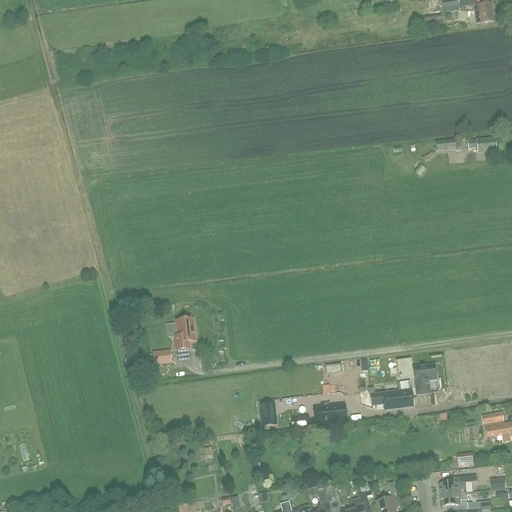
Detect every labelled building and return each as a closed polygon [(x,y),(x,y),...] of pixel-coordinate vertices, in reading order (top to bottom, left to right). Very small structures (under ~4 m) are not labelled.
[(443,9),(443,14),(459,13),(458,7),(457,0),(444,0),(441,0),(434,0),(420,2),(422,15),(412,16),(414,28),(443,24),(441,15),(441,9),(442,9),(443,9)] [(469,26),(475,25),(480,24),(480,25),(493,23),(491,4),(478,6),(472,6),(474,20),(469,20),(469,26)] [(477,154),(496,152),(494,139),(476,141),(477,149),(477,154)] [(436,153),(456,151),(455,141),(435,143),(436,153)] [(477,149),(476,141),(467,142),(468,150),(477,149)] [(423,180),(430,174),(423,167),(417,173),(423,180)] [(177,337),(173,337),(175,352),(190,350),(189,343),(195,342),(193,320),(191,320),(191,317),(184,318),(184,321),(175,322),(177,337)] [(172,364),(170,352),(152,354),(154,366),(172,364)] [(341,364),(325,366),(326,375),(342,373),(341,364)] [(436,380),(434,365),(413,368),(414,382),(415,382),(417,395),(429,394),(427,381),(436,380)] [(413,407),(411,391),(370,396),(371,406),(383,405),(384,410),(413,407)] [(429,408),(433,405),(426,395),(421,398),(429,408)] [(262,428),(276,426),(273,404),(260,406),(262,428)] [(346,420),(345,408),(331,409),(331,407),(313,409),(315,424),(346,420)] [(511,423),(504,425),(501,413),(482,417),(484,426),(487,438),(493,437),(493,436),(498,435),(501,435),(503,443),(511,442),(511,438),(511,437),(511,423)] [(448,414),(440,415),(441,423),(449,423),(448,414)] [(213,459),(211,448),(203,449),(205,460),(213,459)] [(474,467),(473,454),(457,455),(459,468),(474,467)] [(477,483),(476,477),(460,478),(461,483),(439,485),(440,497),(467,494),(466,484),(477,483)] [(395,511),(393,502),(400,500),(397,488),(389,490),(391,498),(376,502),(378,511),(395,511)] [(329,511),(331,511),(327,499),(326,493),(317,494),(320,505),(323,504),(324,511),(329,511)] [(362,511),(362,509),(369,507),(365,493),(358,496),(359,499),(348,502),(350,509),(350,511),(362,511)] [(461,505),(463,505),(463,511),(476,510),(479,510),(479,503),(468,504),(467,494),(440,497),(441,508),(461,506),(461,505)] [(350,511),(350,509),(340,511),(339,511),(336,501),(336,502),(334,497),(327,499),(331,511),(350,511)] [(291,511),(289,502),(280,505),(281,511),(291,511)]
